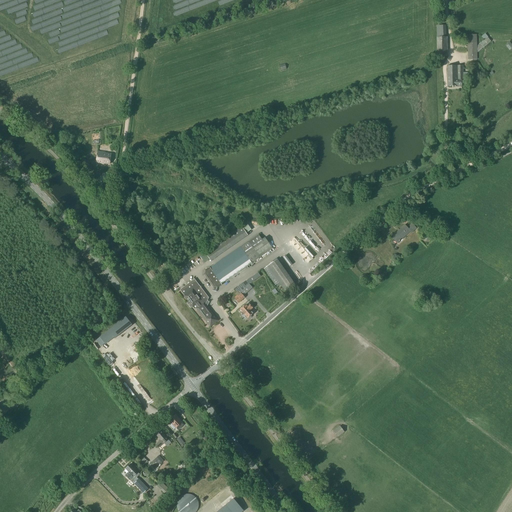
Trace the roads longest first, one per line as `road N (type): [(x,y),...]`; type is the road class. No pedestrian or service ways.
road 1 (unclassified): [(219,363),(113,227),(141,0)]
road 2 (secondary): [(191,386),(86,245),(0,154)]
road 3 (unclassified): [(219,363),(404,199),(446,176)]
road 4 (unclassified): [(332,511),(219,363)]
road 5 (unclassified): [(56,511),(191,386)]
road 6 (secondary): [(287,511),(191,386)]
